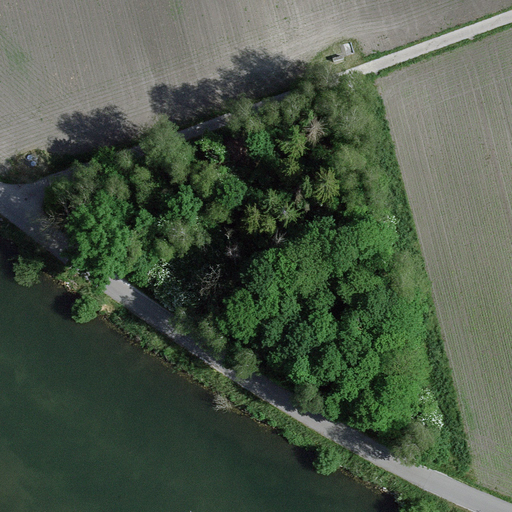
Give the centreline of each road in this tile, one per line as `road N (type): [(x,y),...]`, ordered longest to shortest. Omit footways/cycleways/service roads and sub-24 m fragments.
road 1 (unclassified): [(497,511),(236,382),(0,206)]
road 2 (track): [(511,22),(3,209)]
